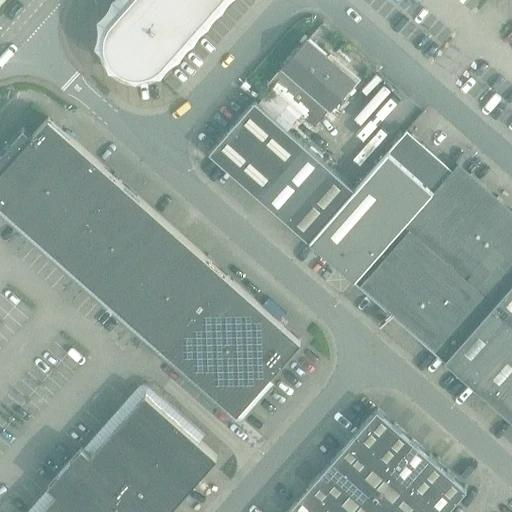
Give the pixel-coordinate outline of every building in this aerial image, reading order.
[(129,0),(121,9),(114,17),(109,27),(106,37),(107,47),(111,57),(117,64),(126,70),(136,72),(146,72),(155,68),(164,62),(200,21),(218,0),(129,0)] [(283,67),(268,85),(269,86),(301,113),(315,125),(330,107),(355,78),(307,38),(283,67)] [(210,152),(310,241),(356,189),(256,100),(210,152)] [(0,172),(0,201),(22,221),(86,150),(49,117),(33,135),(24,128),(0,154),(0,169),(2,171),(0,172)] [(408,130),(356,189),(310,241),(355,281),(453,170),(408,130)] [(22,221),(58,253),(122,181),(86,150),(22,221)] [(445,360),(487,312),(511,284),(511,213),(457,165),(453,170),(355,281),(445,360)] [(58,253),(94,285),(158,213),(122,181),(58,253)] [(94,285),(130,317),(194,245),(158,213),(94,285)] [(130,317),(166,349),(229,277),(194,245),(130,317)] [(166,349),(201,380),(265,308),(229,277),(166,349)] [(511,284),(487,312),(511,334),(511,333),(511,284)] [(301,341),(265,308),(201,380),(238,412),(301,341)] [(445,360),(469,382),(511,334),(487,312),(445,360)] [(469,382),(492,402),(511,378),(511,334),(469,382)] [(511,419),(511,378),(492,402),(511,419)] [(145,392),(97,446),(169,510),(217,455),(145,392)] [(285,511),(446,511),(468,488),(378,408),(285,511)] [(57,492),(50,499),(64,511),(167,511),(169,510),(97,446),(91,454),(81,446),(48,483),(57,492)] [(64,511),(50,499),(38,511),(64,511)]
